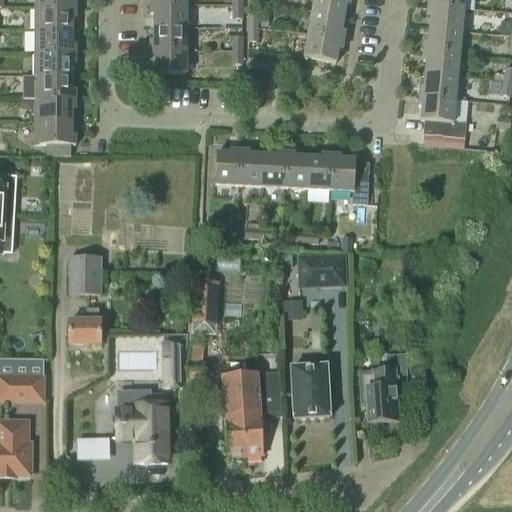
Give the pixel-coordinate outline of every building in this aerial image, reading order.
[(71,0),(34,0),(34,10),(75,10),(75,1),(72,1),(71,0)] [(313,0),(311,14),(343,19),(345,6),(349,7),(350,0),(313,0)] [(427,0),(427,8),(463,11),(464,0),(427,0)] [(186,7),(150,7),(150,16),(153,16),(153,30),(186,30),(186,7)] [(242,7),(232,7),(232,21),(242,21),(242,7)] [(463,11),(427,8),(426,17),(430,18),(428,31),(461,34),(463,11)] [(34,10),(34,33),(71,33),(71,20),(75,19),(75,10),(34,10)] [(311,14),(307,36),(343,42),(344,33),(341,32),(343,19),(311,14)] [(248,31),(257,31),(257,16),(248,16),(248,31)] [(186,30),(153,30),(153,43),(149,43),(149,53),(185,53),(186,30)] [(257,44),(257,31),(248,31),(248,44),(257,44)] [(461,34),(428,31),(427,44),(424,44),(423,53),(459,57),(461,34)] [(34,33),(34,56),(75,56),(75,46),(72,46),(71,33),(34,33)] [(343,42),(307,36),(303,60),(335,65),(338,51),(341,52),(343,42)] [(232,53),(241,53),(242,39),(232,39),(232,53)] [(185,53),(149,53),(149,62),(153,62),(153,76),(185,77),(185,53)] [(241,53),(232,53),(232,67),(241,67),(241,53)] [(459,57),(423,53),(422,63),(425,63),(424,76),(457,79),(459,57)] [(34,56),(34,78),(71,78),(71,65),(75,65),(75,56),(34,56)] [(503,84),(511,85),(511,84),(511,71),(505,70),(503,84)] [(419,89),(418,99),(454,102),(457,79),(424,76),(423,90),(419,89)] [(34,78),(34,79),(23,79),(22,101),(34,101),(75,101),(75,92),(71,92),(71,78),(34,78)] [(511,85),(503,84),(500,97),(509,99),(511,85)] [(454,102),(418,99),(418,108),(421,108),(420,123),(423,123),(422,137),(464,141),(465,126),(452,125),(454,102)] [(75,101),(34,101),(34,124),(71,124),(71,111),(75,111),(75,101)] [(509,131),(510,122),(496,121),(495,130),(509,131)] [(71,124),(34,124),(34,148),(46,148),(46,159),(70,159),(70,148),(75,148),(75,138),(71,137),(71,124)] [(238,189),(239,153),(230,152),(230,156),(215,155),(214,187),(238,189)] [(249,153),(239,153),(238,189),(260,190),(262,157),(249,157),(249,153)] [(275,158),(262,157),(260,190),(283,191),(285,155),(276,154),(275,158)] [(285,155),(283,191),(306,192),(308,159),(294,159),(294,155),(285,155)] [(308,159),(306,192),(329,193),(331,157),(321,156),(321,160),(308,159)] [(340,157),(331,157),(329,193),(351,194),(351,207),(367,208),(368,166),(354,165),(354,162),(340,161),(340,157)] [(0,216),(3,217),(13,217),(15,179),(0,178),(0,216)] [(0,216),(0,255),(11,256),(13,217),(0,216)] [(225,239),(226,230),(212,228),(211,238),(225,239)] [(258,241),(258,232),(245,231),(244,240),(258,241)] [(272,233),(258,232),(258,241),(272,243),(272,233)] [(303,245),(304,236),(290,235),(289,244),(303,245)] [(304,236),(303,245),(317,246),(318,237),(304,236)] [(349,255),(350,241),(341,240),(340,254),(349,255)] [(207,246),(193,245),(192,269),(205,270),(207,246)] [(290,256),(280,256),(281,271),(291,271),(290,256)] [(345,256),(296,257),(298,291),(346,289),(345,256)] [(100,297),(100,259),(68,259),(68,297),(100,297)] [(220,285),(191,283),(188,325),(218,326),(220,285)] [(299,300),(279,301),(280,320),(300,319),(299,300)] [(99,347),(99,322),(98,322),(98,311),(84,310),(84,322),(68,322),(68,347),(99,347)] [(367,405),(368,426),(397,424),(394,389),(406,388),(404,357),(385,359),(386,373),(359,375),(361,405),(367,405)] [(180,358),(162,359),(163,391),(181,391),(180,358)] [(0,361),(0,403),(14,404),(15,390),(43,390),(43,362),(0,361)] [(186,362),(185,380),(202,381),(203,363),(186,362)] [(325,368),(290,370),(293,422),(329,420),(325,368)] [(424,386),(423,371),(409,372),(410,387),(424,386)] [(278,375),(257,376),(259,400),(280,398),(278,375)] [(257,376),(221,378),(227,460),(245,459),(242,418),(243,417),(243,411),(259,410),(259,400),(257,376)] [(164,413),(164,398),(149,398),(149,408),(134,408),(134,413),(115,413),(116,441),(135,440),(136,466),(167,465),(165,413),(164,413)] [(262,457),(259,410),(243,411),(243,417),(242,418),(245,459),(262,457)] [(29,478),(30,446),(27,446),(27,424),(0,423),(0,475),(13,476),(13,478),(29,478)]
